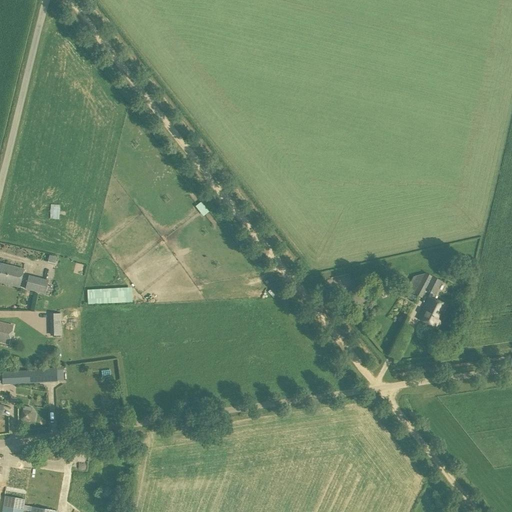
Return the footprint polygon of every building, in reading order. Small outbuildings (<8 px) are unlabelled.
[(54,265),(55,257),(49,255),(47,264),(54,265)] [(0,282),(18,287),(23,269),(0,263),(0,282)] [(433,300),(442,281),(424,273),(424,274),(413,276),(408,285),(410,285),(407,291),(422,298),(425,291),(429,294),(428,297),(418,319),(437,329),(440,322),(439,321),(446,306),(433,300)] [(45,294),(48,280),(28,276),(25,290),(45,294)] [(380,293),(388,290),(384,281),(376,283),(380,293)] [(52,284),(48,295),(57,297),(61,286),(52,284)] [(355,289),(346,296),(355,308),(363,301),(355,289)] [(61,335),(60,314),(52,314),(53,335),(61,335)] [(0,342),(8,344),(12,326),(0,322),(0,342)] [(2,385),(57,382),(56,368),(1,371),(2,385)] [(56,511),(64,473),(38,469),(37,474),(33,474),(28,506),(24,506),(29,475),(9,472),(2,511),(56,511)]
